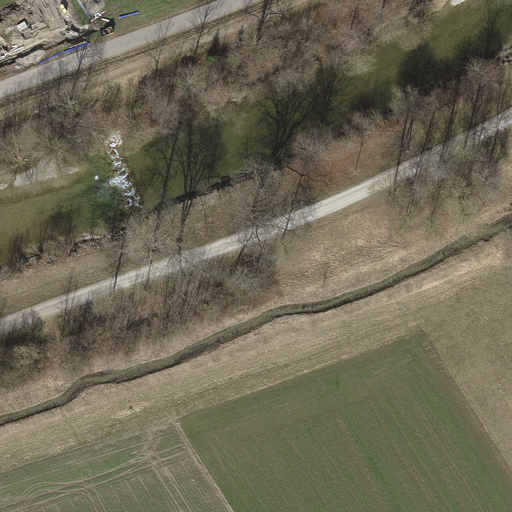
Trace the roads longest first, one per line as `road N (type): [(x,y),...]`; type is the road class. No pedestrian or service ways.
road 1 (track): [(511,118),(315,215),(0,328)]
road 2 (track): [(0,92),(251,0)]
